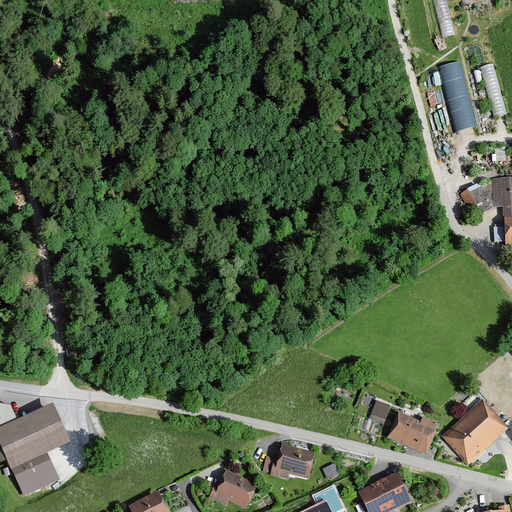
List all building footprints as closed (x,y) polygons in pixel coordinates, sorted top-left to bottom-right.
[(446,0),(433,0),(443,39),(455,36),(446,0)] [(461,61),(437,67),(454,132),(478,126),(461,61)] [(492,64),(480,67),(494,118),(506,114),(492,64)] [(511,179),(496,181),(498,223),(507,223),(508,249),(511,248),(511,179)] [(377,399),(370,417),(385,423),(392,405),(377,399)] [(470,467),(511,430),(485,401),(444,438),(470,467)] [(45,454),(68,444),(52,409),(0,432),(0,442),(24,495),(57,480),(45,454)] [(428,457),(439,430),(400,415),(390,442),(428,457)] [(311,481),(318,456),(283,446),(276,472),(311,481)] [(324,466),(327,477),(339,473),(336,462),(324,466)] [(214,495),(249,511),(260,487),(225,471),(214,495)] [(369,511),(394,511),(413,503),(400,474),(360,492),(369,511)] [(317,505),(301,511),(336,511),(344,509),(334,485),(312,494),(317,505)] [(132,511),(171,511),(163,493),(130,508),(132,511)] [(511,511),(511,503),(482,508),(482,511),(511,511)]
